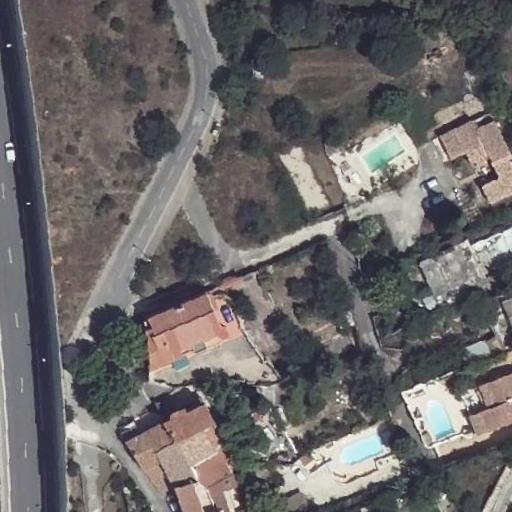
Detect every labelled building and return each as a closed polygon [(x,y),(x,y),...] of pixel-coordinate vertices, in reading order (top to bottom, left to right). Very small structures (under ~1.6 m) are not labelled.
[(485,112),(468,121),(472,130),(490,121),(485,112)] [(472,130),(468,121),(434,138),(447,162),(461,155),(468,168),(487,159),(495,177),(478,186),(486,203),(511,190),(511,165),(490,121),(472,130)] [(343,138),(323,145),(328,157),(348,151),(343,138)] [(484,282),(470,247),(468,240),(420,264),(438,308),(485,284),(484,282)] [(491,319),(504,353),(511,349),(511,287),(484,301),(491,319)] [(231,308),(223,291),(220,292),(219,291),(156,318),(153,320),(168,354),(191,345),(204,338),(203,335),(215,329),(216,337),(217,339),(223,343),(230,342),(235,338),(237,332),(236,325),(229,309),(231,308)] [(485,321),(491,319),(484,301),(478,304),(485,321)] [(150,316),(142,319),(148,369),(170,360),(168,354),(153,320),(150,316)] [(486,360),(504,353),(491,319),(485,321),(473,326),(486,360)] [(168,354),(170,360),(193,351),(191,345),(168,354)] [(485,411),(468,418),(474,437),(511,422),(511,374),(477,388),(485,411)] [(161,416),(164,422),(202,405),(199,398),(161,416)] [(202,405),(164,422),(188,460),(191,461),(196,478),(192,480),(206,489),(220,483),(220,480),(230,475),(207,425),(212,422),(202,405)] [(127,426),(117,430),(139,467),(157,459),(159,459),(167,474),(188,460),(164,422),(139,432),(138,429),(131,432),(127,426)] [(157,459),(139,467),(148,484),(167,474),(159,459),(157,459)] [(191,461),(188,460),(167,474),(172,487),(192,480),(196,478),(191,461)] [(206,489),(213,511),(224,511),(227,511),(219,491),(233,486),(231,478),(220,483),(206,489)] [(172,487),(181,511),(213,511),(206,489),(192,480),(172,487)] [(253,511),(293,511),(305,508),(296,497),(253,511)]
